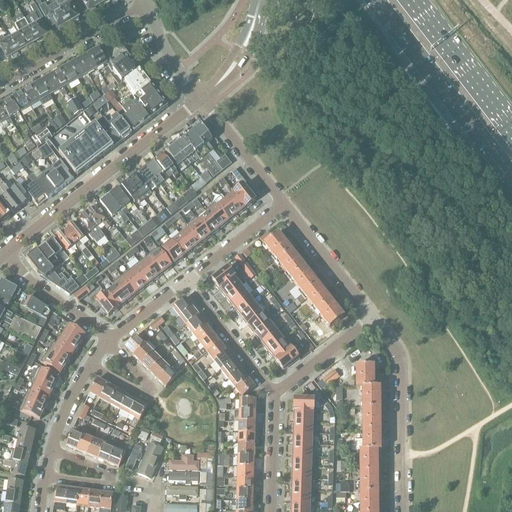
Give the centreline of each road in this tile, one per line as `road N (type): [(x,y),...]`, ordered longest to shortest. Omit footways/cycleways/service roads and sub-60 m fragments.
road 1 (tertiary): [(5,250),(201,100)]
road 2 (primary): [(375,0),(511,177)]
road 3 (residential): [(403,511),(401,362),(371,315)]
road 4 (residential): [(146,2),(0,86)]
road 5 (primary): [(511,128),(414,0)]
road 6 (residential): [(50,449),(111,474),(108,486),(44,476)]
road 7 (unclassified): [(274,393),(185,281)]
road 8 (unclassified): [(371,315),(283,203)]
road 9 (residential): [(110,339),(29,281),(5,250)]
road 10 (residential): [(107,342),(152,387),(144,395),(89,365)]
road 11 (unclassified): [(283,203),(201,100)]
road 12 (residential): [(185,281),(283,203)]
road 13 (residential): [(274,393),(371,315)]
